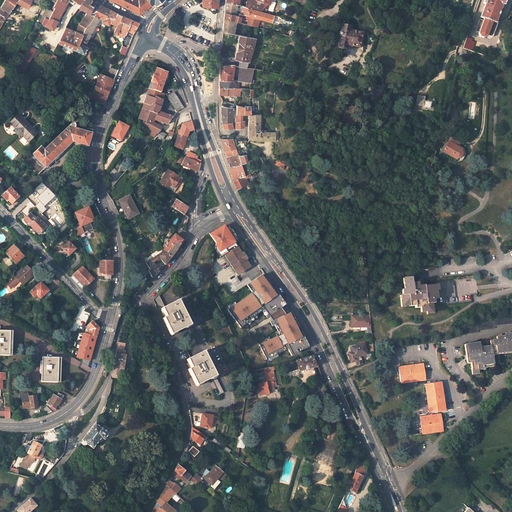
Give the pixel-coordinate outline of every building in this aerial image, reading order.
[(19,0),(5,0),(0,9),(0,28),(6,20),(18,2),(19,0)] [(19,0),(18,2),(28,8),(32,0),(19,0)] [(56,8),(54,12),(49,20),(46,18),(42,24),(46,26),(45,29),(52,32),(53,30),(57,32),(60,26),(59,26),(61,22),(60,20),(59,20),(70,0),(71,0),(80,6),(83,0),(58,0),(57,3),(54,7),(56,8)] [(94,5),(90,3),(91,0),(83,0),(80,6),(80,7),(88,11),(81,24),(87,27),(94,14),(90,12),(94,5)] [(112,0),(139,12),(151,3),(153,6),(161,0),(112,0)] [(246,0),(246,2),(246,3),(268,9),(269,4),(258,0),(246,0)] [(486,0),(480,17),(495,22),(502,5),(504,6),(505,0),(486,0)] [(96,1),(94,5),(90,12),(94,14),(87,27),(84,34),(81,39),(87,42),(94,29),(100,18),(104,20),(110,8),(96,1)] [(225,1),(224,10),(236,12),(236,5),(225,1)] [(268,9),(246,3),(245,7),(254,10),(266,13),(267,10),(268,9)] [(115,11),(110,8),(104,20),(103,22),(108,25),(110,23),(116,26),(123,15),(115,11)] [(48,9),(43,17),(46,18),(49,20),(54,12),(48,9)] [(250,17),(258,19),(271,23),(272,21),(276,22),(278,16),(266,13),(254,10),(253,13),(240,9),(239,13),(250,16),(250,17)] [(247,16),(239,13),(238,16),(235,15),(224,12),(224,18),(235,21),(239,22),(240,17),(246,18),(247,16)] [(113,32),(117,34),(118,31),(125,34),(127,30),(132,19),(123,15),(116,26),(113,32)] [(249,25),(254,26),(256,27),(258,19),(250,17),(250,16),(247,16),(246,18),(245,24),(249,25)] [(495,22),(480,17),(475,31),(477,32),(479,36),(484,38),(487,36),(492,37),(497,23),(495,22)] [(224,18),(222,31),(234,34),(235,21),(224,18)] [(133,32),(138,22),(132,19),(127,30),(128,30),(127,32),(132,35),(133,33),(133,32)] [(245,24),(241,23),(240,26),(243,26),(243,31),(247,33),(249,25),(245,24)] [(84,34),(87,27),(81,24),(77,31),(84,34)] [(85,46),(87,42),(81,39),(84,34),(77,31),(74,37),(70,35),(73,30),(67,26),(59,43),(85,54),(88,47),(85,46)] [(362,33),(349,31),(350,27),(341,26),(339,31),(337,33),(337,35),(339,36),(337,47),(346,49),(346,45),(359,48),(362,33)] [(239,34),(239,35),(234,57),(239,59),(249,62),(250,62),(254,38),(239,34)] [(471,42),(465,40),(463,48),(464,50),(468,52),(471,42)] [(29,46),(16,68),(23,72),(36,50),(29,46)] [(239,65),(238,81),(250,82),(254,68),(249,67),(249,62),(239,59),(239,65)] [(254,68),(272,72),(273,68),(256,64),(250,62),(249,62),(249,67),(254,68)] [(238,81),(232,80),(234,64),(233,63),(220,65),(219,85),(238,87),(238,81)] [(112,67),(109,74),(115,77),(118,70),(112,67)] [(168,71),(156,67),(148,88),(149,88),(162,92),(168,71)] [(101,75),(100,74),(90,99),(91,99),(101,75)] [(103,104),(114,80),(108,77),(101,75),(91,99),(103,104)] [(227,94),(240,95),(239,87),(238,87),(219,85),(219,92),(227,92),(227,94)] [(149,88),(144,102),(152,105),(152,103),(161,106),(166,93),(162,92),(149,88)] [(169,97),(177,113),(178,112),(181,110),(184,111),(185,110),(177,93),(169,97)] [(159,111),(161,106),(152,103),(152,105),(144,102),(142,108),(157,114),(158,111),(159,111)] [(321,102),(318,116),(326,117),(328,104),(321,102)] [(249,106),(244,105),(244,106),(236,104),(236,109),(236,113),(236,115),(241,114),(249,113),(249,106)] [(153,124),(154,120),(157,114),(142,108),(138,118),(146,121),(144,126),(153,130),(154,131),(149,139),(151,141),(155,136),(156,136),(162,129),(158,126),(153,124)] [(236,128),(236,122),(236,119),(232,119),(232,113),(236,113),(236,109),(228,108),(228,109),(220,108),(222,122),(232,123),(233,128),(234,128),(236,128)] [(173,116),(159,111),(158,111),(157,114),(154,120),(167,125),(173,116)] [(260,114),(258,114),(253,115),(247,115),(248,122),(248,138),(274,141),(275,132),(260,132),(260,114)] [(10,123),(16,129),(14,131),(17,134),(28,124),(19,115),(10,123)] [(129,126),(119,121),(112,135),(117,137),(117,136),(121,138),(125,132),(129,126)] [(28,142),(37,133),(28,124),(17,134),(21,138),(23,136),(28,142)] [(41,147),(29,158),(24,162),(35,173),(38,175),(72,142),(88,147),(88,146),(92,129),(72,124),(44,150),(41,147)] [(162,141),(166,135),(161,132),(157,137),(162,141)] [(187,136),(178,133),(174,145),(182,148),(187,136)] [(232,138),(230,138),(227,138),(221,137),(222,138),(225,150),(236,148),(232,138)] [(457,147),(459,144),(450,139),(440,155),(445,158),(446,155),(456,160),(457,158),(458,159),(459,158),(462,154),(462,152),(460,152),(462,150),(457,147)] [(195,162),(198,155),(191,152),(188,158),(195,162)] [(240,162),(237,153),(227,156),(230,165),(240,162)] [(183,160),(182,163),(181,164),(197,172),(198,172),(200,164),(195,162),(188,158),(185,157),(183,160)] [(277,157),(274,163),(279,165),(279,166),(285,169),(285,168),(290,171),(293,165),(277,157)] [(232,172),(233,175),(234,180),(244,175),(240,162),(230,165),(232,172)] [(179,195),(184,182),(184,180),(167,169),(160,182),(179,195)] [(247,182),(244,175),(234,180),(236,187),(247,182)] [(40,185),(45,190),(49,187),(44,181),(40,185)] [(10,188),(2,196),(10,205),(19,197),(10,188)] [(139,214),(130,196),(120,201),(129,219),(139,214)] [(176,200),(172,206),(184,214),(188,208),(184,206),(176,200)] [(79,223),(81,226),(94,221),(88,207),(75,213),(79,223)] [(25,220),(27,222),(38,234),(46,227),(37,218),(36,220),(31,214),(25,220)] [(84,233),(81,226),(79,223),(73,226),(74,228),(77,236),(84,233)] [(244,254),(243,255),(235,242),(238,241),(236,237),(237,236),(233,229),(231,230),(231,229),(229,226),(226,228),(225,226),(222,227),(221,227),(220,228),(210,233),(217,242),(216,249),(221,257),(226,254),(238,275),(243,272),(244,272),(246,272),(247,271),(247,270),(251,268),(246,260),(247,259),(244,254)] [(179,249),(181,245),(182,243),(185,232),(180,229),(179,236),(176,234),(164,250),(171,258),(178,250),(179,249)] [(75,249),(66,240),(62,243),(65,246),(61,248),(68,255),(75,249)] [(6,255),(16,265),(24,258),(18,252),(19,250),(16,246),(6,255)] [(149,270),(149,271),(153,279),(159,272),(154,262),(160,258),(166,264),(171,258),(164,250),(161,253),(147,263),(150,269),(149,270)] [(112,274),(113,261),(97,261),(97,268),(100,268),(100,274),(106,274),(111,274),(112,274)] [(140,279),(149,274),(144,264),(134,269),(140,279)] [(93,280),(81,266),(70,277),(82,291),(93,280)] [(19,283),(23,287),(35,275),(26,267),(15,278),(7,285),(12,290),(19,283)] [(309,348),(292,313),(289,314),(284,307),(287,305),(277,292),(275,293),(270,286),(272,285),(264,274),(249,284),(255,291),(236,304),(235,302),(229,307),(230,308),(228,310),(241,328),(247,323),(248,324),(257,318),(256,316),(259,313),(258,311),(263,308),(272,321),(280,336),(260,346),(267,360),(289,350),(292,356),(309,348)] [(436,290),(436,285),(421,286),(417,286),(417,283),(411,283),(410,278),(402,278),(404,295),(399,296),(400,307),(419,305),(420,312),(425,312),(426,314),(431,314),(430,300),(435,299),(434,290),(436,290)] [(37,297),(41,300),(44,297),(47,300),(51,295),(41,284),(30,294),(35,299),(37,297)] [(179,301),(166,307),(161,297),(155,300),(160,311),(163,310),(166,317),(163,319),(172,336),(184,330),(192,346),(199,342),(179,301)] [(476,325),(458,328),(459,334),(476,332),(476,330),(493,328),(493,326),(511,323),(511,316),(492,319),(492,321),(475,323),(476,325)] [(365,329),(365,334),(371,333),(370,320),(351,320),(351,327),(360,326),(361,326),(367,326),(367,330),(365,329)] [(83,337),(80,349),(95,353),(99,338),(97,338),(100,329),(93,322),(92,323),(86,328),(89,332),(89,335),(88,335),(87,335),(87,338),(83,337)] [(0,333),(0,328),(0,356),(9,357),(10,333),(0,333)] [(478,344),(465,345),(466,352),(468,361),(470,375),(476,374),(476,370),(481,370),(480,367),(492,366),(490,356),(490,355),(495,354),(495,350),(500,349),(500,353),(511,352),(511,351),(511,350),(511,333),(506,335),(506,336),(507,340),(504,340),(504,337),(495,338),(495,341),(488,342),(489,347),(480,348),(480,349),(478,349),(478,344)] [(356,355),(355,355),(367,352),(365,342),(352,345),(353,350),(348,351),(350,358),(354,357),(355,357),(356,357),(356,356),(356,355)] [(123,351),(125,344),(118,343),(112,378),(119,379),(120,370),(124,370),(126,356),(125,356),(126,352),(123,351)] [(192,369),(189,370),(197,387),(209,381),(217,397),(225,394),(205,352),(192,358),(187,348),(180,351),(185,362),(188,361),(192,369)] [(318,377),(315,367),(318,365),(319,365),(317,361),(314,356),(296,360),(297,362),(287,364),(289,372),(291,371),(291,373),(298,371),(298,370),(299,370),(299,371),(302,370),(306,381),(318,377)] [(42,373),(42,383),(58,383),(59,359),(43,359),(43,366),(41,366),(40,373),(42,373)] [(423,361),(397,365),(399,379),(424,375),(423,361)] [(269,395),(269,393),(268,388),(276,386),(273,370),(275,369),(274,366),(264,368),(267,380),(257,382),(260,397),(269,395)] [(439,378),(425,380),(429,410),(443,407),(439,378)] [(22,398),(23,408),(30,407),(31,410),(37,409),(36,396),(31,397),(31,394),(26,394),(26,397),(22,398)] [(53,413),(56,411),(57,410),(56,409),(59,404),(60,405),(63,400),(57,397),(54,395),(49,405),(47,405),(47,407),(53,413)] [(51,414),(52,413),(53,413),(47,407),(46,408),(44,410),(49,415),(51,414)] [(440,415),(440,411),(421,414),(422,428),(431,427),(432,429),(442,428),(441,423),(443,423),(442,415),(440,415)] [(202,418),(204,418),(203,426),(212,428),(213,415),(203,414),(202,418)] [(83,440),(87,444),(94,449),(99,443),(102,438),(104,440),(109,434),(95,424),(83,440)] [(191,438),(200,444),(203,439),(205,437),(192,428),(191,433),(191,438)] [(29,434),(25,440),(28,442),(30,441),(33,433),(32,434),(29,434)] [(23,434),(19,441),(23,444),(25,440),(29,434),(23,434)] [(237,446),(240,447),(244,448),(246,439),(239,438),(237,446)] [(214,439),(212,441),(229,453),(231,450),(214,439)] [(26,455),(22,462),(20,466),(26,469),(31,460),(33,462),(35,458),(40,460),(42,459),(44,455),(43,453),(39,451),(42,445),(35,441),(32,446),(28,453),(27,455),(26,455)] [(193,448),(189,453),(195,458),(200,453),(193,448)] [(358,487),(361,480),(366,470),(359,461),(355,471),(347,489),(355,492),(358,487)] [(174,473),(173,474),(179,479),(180,478),(186,483),(189,478),(194,482),(196,480),(194,478),(178,465),(174,473)] [(209,472),(204,478),(213,485),(217,488),(227,475),(216,466),(210,473),(209,472)] [(204,478),(209,472),(207,471),(204,475),(205,475),(202,479),(196,474),(194,478),(196,480),(198,482),(200,483),(204,478)] [(175,485),(169,481),(166,486),(171,490),(175,485)] [(174,493),(171,490),(166,486),(160,497),(157,503),(162,507),(160,510),(156,506),(153,511),(175,511),(166,504),(172,496),(174,493)] [(17,511),(30,511),(31,511),(37,507),(37,506),(41,502),(38,499),(34,496),(16,511),(17,511)] [(49,502),(41,496),(38,499),(46,506),(49,502)]
